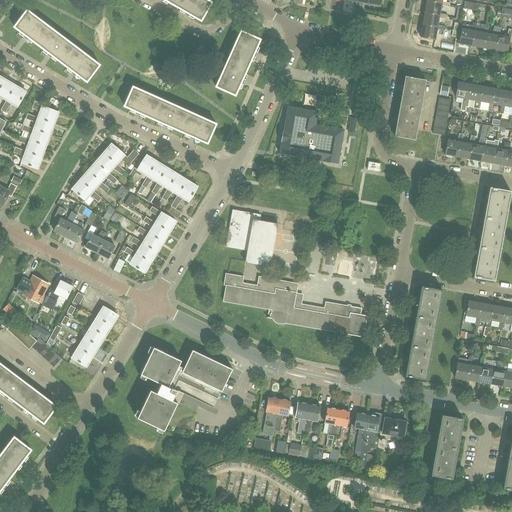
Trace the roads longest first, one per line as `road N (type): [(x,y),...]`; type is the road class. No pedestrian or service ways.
road 1 (residential): [(0,51),(121,124),(233,172)]
road 2 (unclassified): [(379,389),(278,367),(151,303)]
road 3 (residential): [(151,303),(0,227)]
road 4 (residential): [(233,172),(298,28)]
road 5 (residential): [(151,303),(233,172)]
road 6 (residential): [(395,50),(377,144),(386,159),(418,166)]
road 7 (unclassified): [(511,413),(379,389)]
road 8 (unclassified): [(86,408),(151,303)]
road 9 (residential): [(146,0),(207,33),(248,0)]
